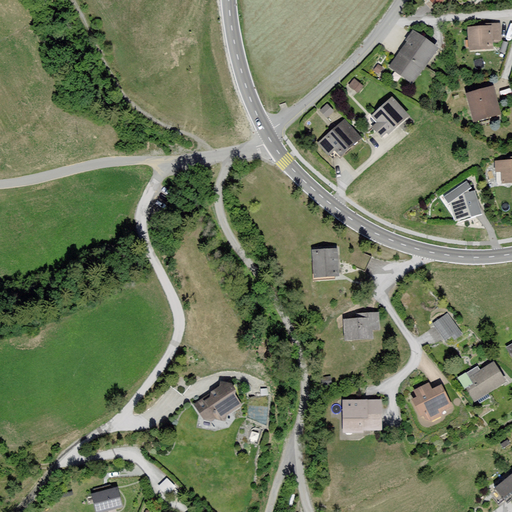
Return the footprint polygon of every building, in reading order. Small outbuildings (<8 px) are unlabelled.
[(471,27),(471,51),(497,51),(496,40),(504,40),(504,24),(490,24),(490,27),(471,27)] [(394,66),(416,82),(426,69),(429,71),(445,49),(418,30),(409,41),(411,43),(394,66)] [(350,86),(359,92),(363,86),(355,79),(350,86)] [(499,88),(470,95),(477,124),(506,117),(499,88)] [(382,122),(376,128),(388,140),(397,131),(400,133),(416,117),(397,97),(376,116),(382,122)] [(329,104),(323,111),(330,118),(337,112),(329,104)] [(347,121),(321,143),(332,156),(337,152),(342,153),(346,158),(364,142),(347,121)] [(511,160),(498,161),(499,183),(511,182),(511,160)] [(471,180),(442,195),(456,220),(489,220),(471,180)] [(338,244),(310,245),(311,274),(339,273),(338,244)] [(355,315),(343,316),(345,337),(372,335),(371,328),(379,327),(378,311),(355,312),(355,315)] [(448,312),(433,322),(444,339),(451,334),(454,339),(463,333),(448,312)] [(472,381),(464,386),(473,400),(505,379),(492,360),(479,368),(477,365),(466,372),(472,381)] [(427,381),(413,388),(416,394),(410,398),(423,422),(442,412),(443,409),(452,404),(442,385),(432,390),(427,381)] [(233,415),(248,407),(241,395),(242,392),(233,386),(208,402),(210,406),(203,411),(212,424),(221,419),(231,421),(233,415)] [(381,427),(380,396),(341,397),(341,431),(363,431),(366,427),(381,427)] [(511,479),(502,488),(511,498),(511,479)] [(117,485),(91,493),(96,511),(101,511),(123,506),(117,485)]
